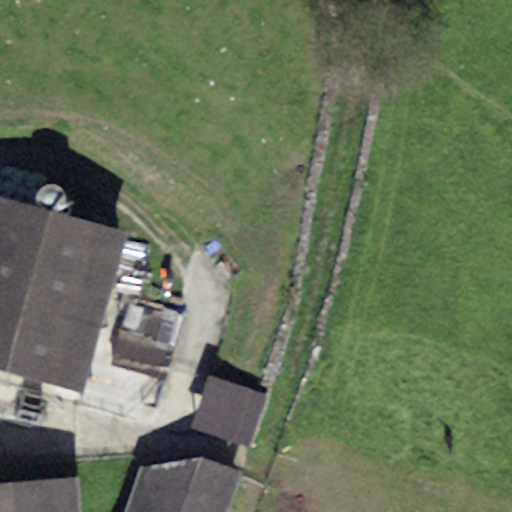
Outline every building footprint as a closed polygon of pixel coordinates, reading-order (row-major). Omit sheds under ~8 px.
[(130,236),(0,198),(0,370),(84,394),(130,236)] [(167,381),(187,313),(135,298),(115,365),(167,381)] [(252,451),(270,396),(214,378),(195,432),(252,451)] [(204,459),(148,467),(131,511),(233,511),(246,474),(204,459)] [(83,511),(81,478),(0,486),(0,511),(83,511)]
